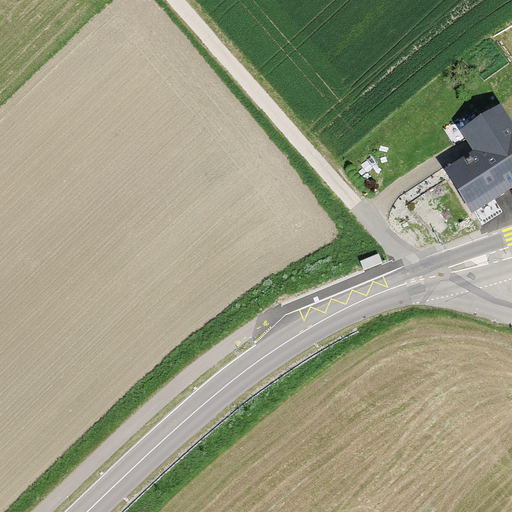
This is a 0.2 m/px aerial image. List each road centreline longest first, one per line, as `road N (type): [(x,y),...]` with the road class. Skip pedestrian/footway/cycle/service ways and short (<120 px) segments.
road 1 (tertiary): [(90,511),(179,425),(294,336),(414,281)]
road 2 (track): [(414,281),(382,227),(179,0)]
